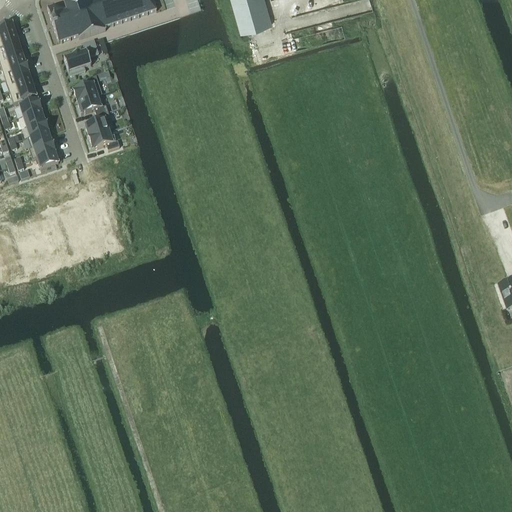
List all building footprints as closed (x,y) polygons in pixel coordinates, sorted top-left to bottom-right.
[(53,33),(58,46),(60,45),(61,46),(61,45),(69,42),(69,43),(70,43),(70,42),(78,39),(78,42),(105,34),(104,31),(112,28),(112,29),(113,29),(112,28),(120,25),(120,26),(121,26),(121,25),(129,22),(129,23),(130,23),(130,22),(137,20),(138,20),(138,19),(146,17),(146,18),(147,17),(155,14),(156,13),(155,13),(152,5),(153,5),(153,4),(152,5),(150,0),(64,0),(66,5),(58,8),(58,7),(57,7),(58,8),(50,11),(50,10),(49,10),(49,11),(46,12),(51,25),(50,25),(50,26),(51,26),(53,32),(52,33),(53,33)] [(333,7),(333,8),(339,26),(351,22),(345,3),(333,7)] [(328,31),(339,27),(339,26),(333,8),(322,12),(328,31)] [(295,19),(295,20),(301,38),(312,34),(306,15),(295,19)] [(301,39),(301,38),(295,20),(284,24),(290,43),(301,39)] [(12,26),(0,29),(0,43),(16,39),(12,26)] [(257,32),(262,50),(274,46),(268,27),(256,30),(257,32)] [(262,50),(257,32),(245,36),(251,55),(263,51),(262,50)] [(16,39),(0,43),(0,57),(20,50),(16,39)] [(108,55),(104,44),(104,41),(98,43),(103,56),(106,55),(108,55)] [(69,76),(70,80),(84,75),(83,71),(90,69),(88,61),(98,58),(93,44),(80,48),(83,56),(80,57),(79,56),(72,58),(72,59),(63,62),(68,76),(69,76)] [(20,50),(0,57),(0,68),(1,70),(24,62),(20,50)] [(24,62),(1,70),(5,82),(28,74),(24,62)] [(28,74),(5,82),(9,94),(32,86),(28,74)] [(86,90),(73,94),(77,106),(99,98),(99,99),(101,98),(95,80),(84,84),(86,90)] [(32,86),(9,94),(13,107),(36,99),(32,86)] [(99,98),(77,106),(80,118),(94,113),(96,119),(107,115),(105,109),(103,110),(99,99),(99,98)] [(37,103),(19,109),(22,120),(41,114),(37,103)] [(41,114),(22,120),(26,131),(44,125),(41,114)] [(97,125),(84,129),(88,141),(108,134),(104,123),(109,121),(107,115),(96,119),(97,125)] [(44,125),(26,131),(29,140),(29,141),(47,135),(44,125)] [(108,134),(88,141),(92,153),(105,148),(107,154),(119,150),(117,145),(112,146),(108,134)] [(29,140),(27,141),(30,151),(30,152),(51,145),(47,135),(29,141),(29,140)] [(30,151),(28,152),(32,163),(36,162),(36,161),(54,155),(51,145),(30,152),(30,151)] [(54,155),(36,161),(36,162),(39,172),(58,166),(54,155)] [(511,281),(497,287),(506,311),(511,309),(511,281)]
